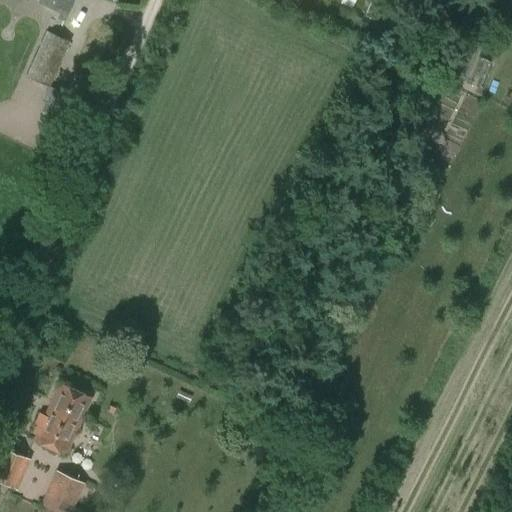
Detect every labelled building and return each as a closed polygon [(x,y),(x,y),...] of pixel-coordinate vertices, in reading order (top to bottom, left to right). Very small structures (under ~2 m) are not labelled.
[(65,21),(72,5),(74,0),(37,0),(37,1),(59,11),(56,17),(65,21)] [(69,40),(46,30),(25,76),(47,86),(41,99),(45,101),(41,110),(57,117),(67,94),(49,86),(69,40)] [(60,382),(45,414),(39,412),(29,432),(35,434),(33,440),(65,454),(91,396),(60,382)] [(191,396),(178,390),(175,397),(188,403),(191,396)] [(106,411),(112,415),(115,409),(109,405),(106,411)] [(22,455),(0,445),(0,483),(8,487),(22,455)] [(70,511),(84,483),(57,470),(37,511),(70,511)]
